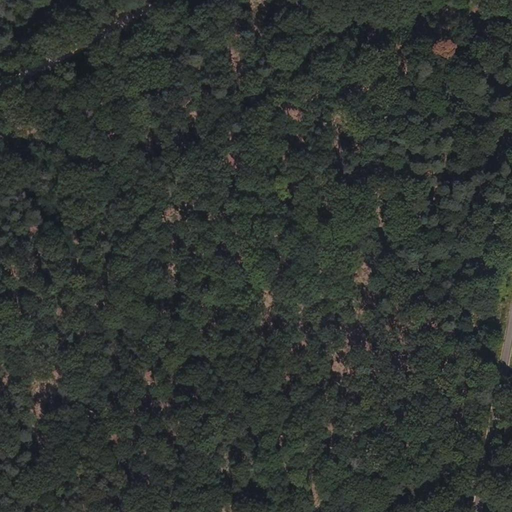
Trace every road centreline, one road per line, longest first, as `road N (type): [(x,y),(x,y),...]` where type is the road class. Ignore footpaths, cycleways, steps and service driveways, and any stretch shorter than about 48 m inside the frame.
road 1 (unclassified): [(475,511),(511,315)]
road 2 (track): [(168,0),(0,87)]
